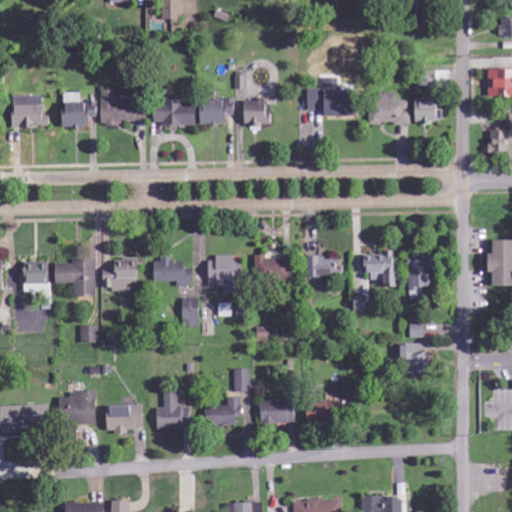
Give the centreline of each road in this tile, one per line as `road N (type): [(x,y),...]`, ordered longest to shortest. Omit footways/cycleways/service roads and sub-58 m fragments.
road 1 (residential): [(460,511),(463,0)]
road 2 (residential): [(0,209),(418,201),(460,180)]
road 3 (residential): [(460,180),(436,172),(0,180)]
road 4 (residential): [(151,466),(460,450)]
